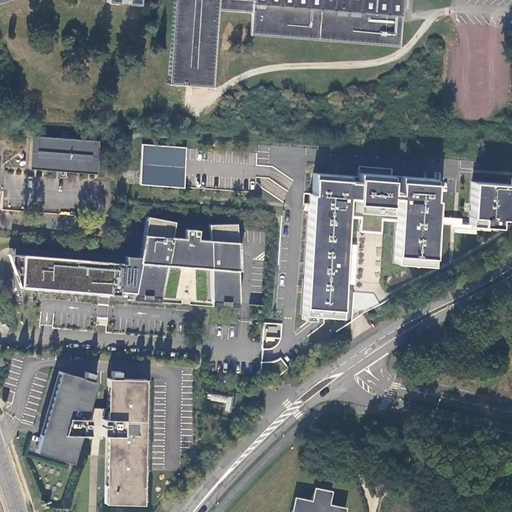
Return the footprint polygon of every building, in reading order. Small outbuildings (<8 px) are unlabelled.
[(403,0),(173,0),(166,84),(212,88),(218,11),(252,13),(250,35),(400,48),(402,18),(403,0)] [(31,138),(28,166),(96,172),(98,143),(31,138)] [(257,154),(145,145),(141,183),(255,191),(255,180),(256,177),(256,164),(257,154)] [(351,184),(314,181),(304,324),(343,326),(351,222),(360,222),(376,224),(394,225),(395,209),(402,210),(399,273),(436,276),(441,189),(405,187),(404,200),(396,200),(397,186),(360,184),(360,189),(351,188),(351,184)] [(508,234),(511,195),(476,192),(474,231),(508,234)] [(174,222),(150,218),(141,259),(134,293),(133,297),(160,300),(166,267),(211,271),(211,305),(238,308),(235,224),(208,225),(208,240),(196,239),(197,230),(184,229),(183,238),(171,237),(174,222)] [(118,291),(134,293),(141,259),(127,258),(127,262),(10,253),(20,288),(118,295),(118,291)] [(276,312),(259,311),(259,323),(276,324),(276,312)] [(10,322),(8,313),(0,315),(0,320),(1,325),(10,322)] [(264,326),(267,341),(281,339),(279,324),(264,326)] [(81,377),(58,371),(34,452),(71,463),(79,435),(88,435),(86,425),(80,425),(80,423),(86,423),(86,418),(81,417),(81,415),(86,416),(87,408),(85,407),(93,382),(89,380),(91,374),(83,371),(81,377)] [(104,436),(103,504),(141,505),(143,380),(117,379),(118,372),(110,372),(109,379),(105,378),(103,408),(101,409),(101,417),(105,417),(105,419),(100,419),(100,424),(106,424),(106,427),(100,426),(100,436),(104,436)] [(207,398),(230,404),(232,395),(209,389),(207,398)] [(101,409),(87,408),(86,416),(81,415),(81,417),(86,418),(86,423),(80,423),(80,425),(86,425),(88,435),(100,436),(100,426),(106,427),(106,424),(100,424),(100,419),(105,419),(105,417),(101,417),(101,409)] [(311,503),(294,499),(291,511),(345,511),(329,507),(330,503),(312,499),(311,503)]
